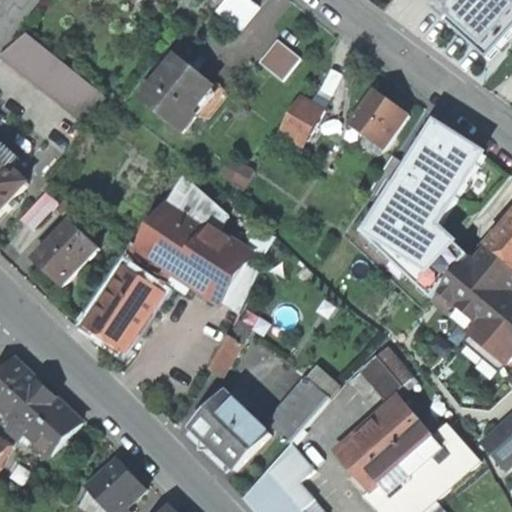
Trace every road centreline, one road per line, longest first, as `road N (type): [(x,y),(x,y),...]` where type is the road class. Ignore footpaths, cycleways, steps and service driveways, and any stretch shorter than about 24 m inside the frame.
road 1 (tertiary): [(217,511),(18,308)]
road 2 (residential): [(352,0),(511,124)]
